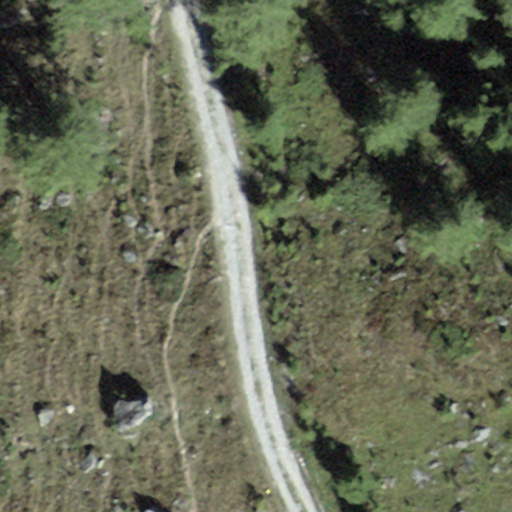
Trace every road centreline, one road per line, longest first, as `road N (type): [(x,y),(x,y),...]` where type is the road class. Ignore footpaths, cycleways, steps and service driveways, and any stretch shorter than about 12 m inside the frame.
road 1 (track): [(314,511),(265,390),(245,195)]
road 2 (track): [(245,195),(193,0)]
